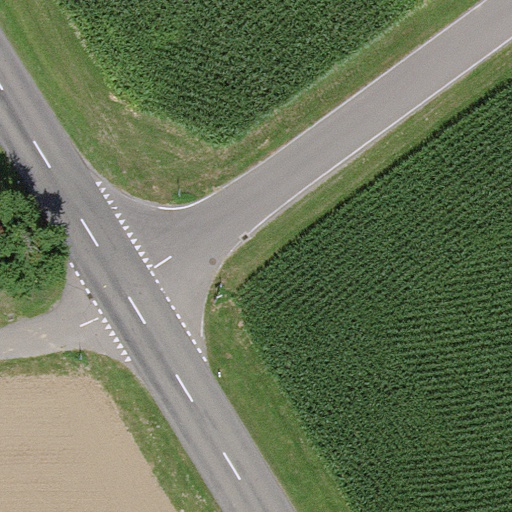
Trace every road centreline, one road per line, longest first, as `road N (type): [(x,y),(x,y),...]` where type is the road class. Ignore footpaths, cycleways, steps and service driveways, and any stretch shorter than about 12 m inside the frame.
road 1 (unclassified): [(511,15),(128,292)]
road 2 (tertiary): [(128,292),(260,511)]
road 3 (tertiary): [(0,87),(128,292)]
road 4 (track): [(0,346),(25,346),(128,292)]
